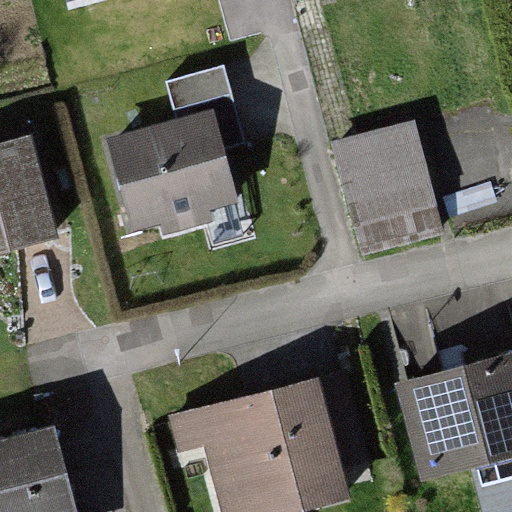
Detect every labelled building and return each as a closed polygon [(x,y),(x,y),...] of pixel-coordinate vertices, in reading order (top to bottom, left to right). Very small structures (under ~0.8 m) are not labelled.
[(221,114),(114,140),(137,231),(244,204),(221,114)] [(414,121),(342,140),(373,252),(445,232),(414,121)] [(34,138),(0,146),(0,239),(55,225),(34,138)] [(511,346),(412,369),(435,472),(511,455),(511,346)] [(322,375),(197,408),(224,511),(268,511),(353,490),(322,375)] [(85,511),(66,428),(0,443),(0,511),(85,511)]
